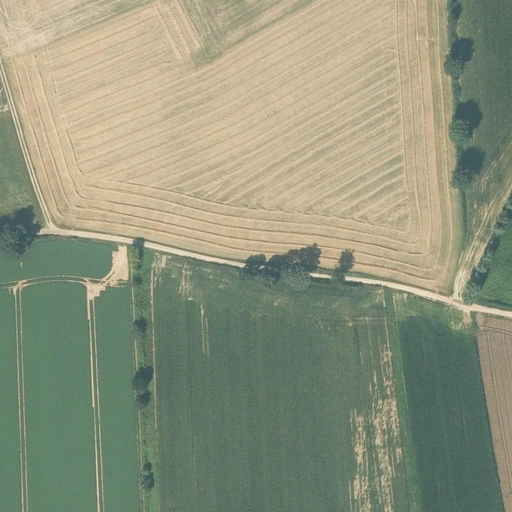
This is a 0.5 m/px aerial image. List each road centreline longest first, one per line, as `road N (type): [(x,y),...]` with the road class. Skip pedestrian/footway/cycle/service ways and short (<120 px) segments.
road 1 (track): [(49,232),(384,284),(511,314)]
road 2 (track): [(49,232),(0,68)]
